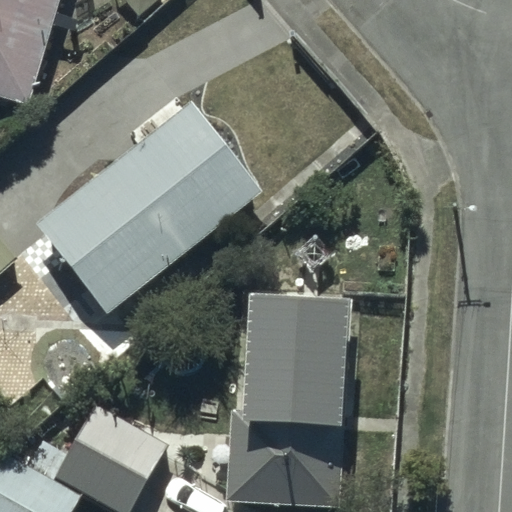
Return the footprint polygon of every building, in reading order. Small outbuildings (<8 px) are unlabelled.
[(56,0),(0,0),(0,102),(24,110),(56,0)] [(367,136),(329,94),(295,126),(308,140),(265,180),(290,207),(367,136)] [(35,229),(104,317),(258,196),(189,108),(35,229)] [(0,269),(16,256),(0,238),(0,269)] [(342,308),(242,304),(238,413),(227,412),(224,506),(334,511),(342,308)] [(105,511),(130,511),(164,451),(92,411),(52,483),(105,511)] [(0,511),(70,511),(77,501),(2,461),(0,463),(0,511)]
